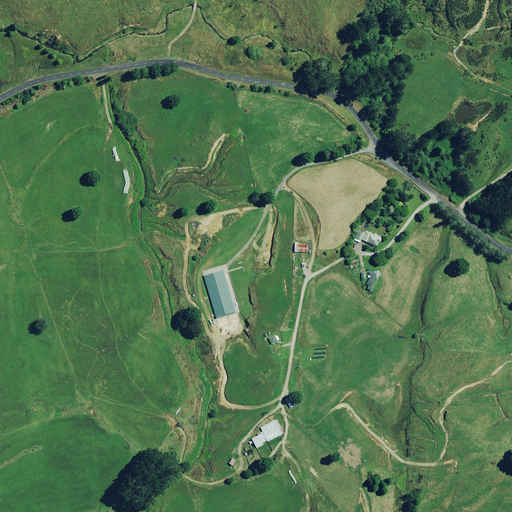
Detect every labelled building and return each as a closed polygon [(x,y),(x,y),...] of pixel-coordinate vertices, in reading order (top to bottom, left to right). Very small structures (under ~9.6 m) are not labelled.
[(383,237),(366,231),(362,240),(377,246),(378,241),(381,242),(383,237)] [(308,252),(308,244),(294,243),(294,252),(308,252)] [(201,276),(215,313),(236,305),(222,268),(201,276)] [(382,276),(381,271),(370,272),(371,277),(366,284),(369,286),(367,288),(372,291),(377,280),(377,277),(382,276)] [(279,340),(276,335),(269,338),(272,344),(279,340)] [(293,396),(286,398),(289,409),(297,405),(293,396)] [(285,433),(277,419),(261,428),(264,433),(252,438),(256,447),(285,433)]
